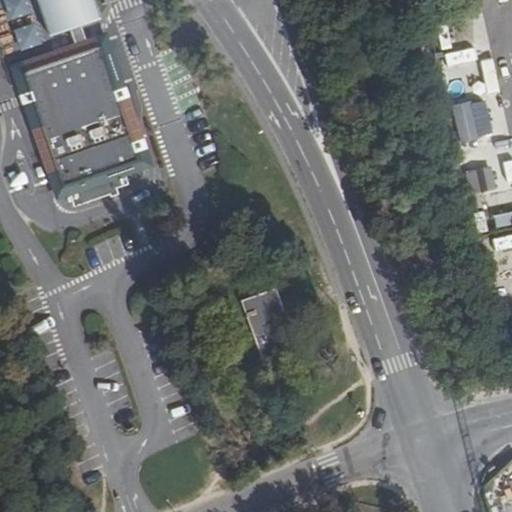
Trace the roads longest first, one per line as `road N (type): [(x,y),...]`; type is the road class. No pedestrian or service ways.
road 1 (unknown): [(332,172),(425,444)]
road 2 (tertiary): [(238,511),(425,444)]
road 3 (unknown): [(253,0),(332,172)]
road 4 (unknown): [(332,172),(275,0)]
